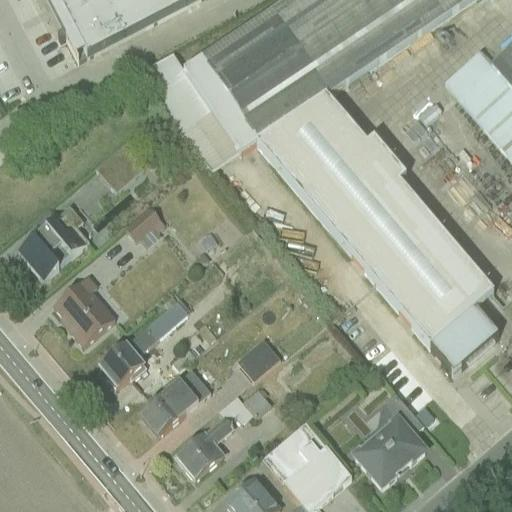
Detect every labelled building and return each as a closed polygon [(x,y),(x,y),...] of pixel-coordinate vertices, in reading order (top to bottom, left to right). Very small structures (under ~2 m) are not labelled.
[(37,0),(76,75),(224,0),(37,0)] [(511,0),(309,0),(150,112),(217,191),(254,164),(321,117),(496,0),(511,0)] [(479,63),(442,96),(511,175),(511,68),(496,82),(479,63)] [(254,164),(446,394),(492,358),(468,329),(485,314),(321,117),(254,164)] [(390,144),(408,171),(424,160),(406,133),(390,144)] [(149,225),(130,243),(139,253),(158,235),(149,225)] [(63,237),(26,263),(36,277),(32,280),(45,297),(86,268),(63,237)] [(198,249),(188,252),(192,269),(203,266),(198,249)] [(93,293),(55,323),(86,361),(117,335),(95,308),(101,303),(93,293)] [(180,320),(104,383),(123,406),(151,383),(142,372),(190,332),(180,320)] [(166,359),(155,382),(169,389),(180,366),(166,359)] [(242,374),(231,381),(239,393),(249,387),(242,374)] [(187,393),(142,430),(161,454),(192,430),(182,418),(197,406),(187,393)] [(245,430),(259,419),(245,402),(231,413),(245,430)] [(403,434),(356,473),(387,510),(434,470),(403,434)] [(227,436),(180,472),(199,497),(226,477),(216,464),(237,448),(227,436)] [(309,442),(266,475),(297,511),(332,511),(353,495),(309,442)] [(270,511),(256,494),(232,511),(270,511)]
